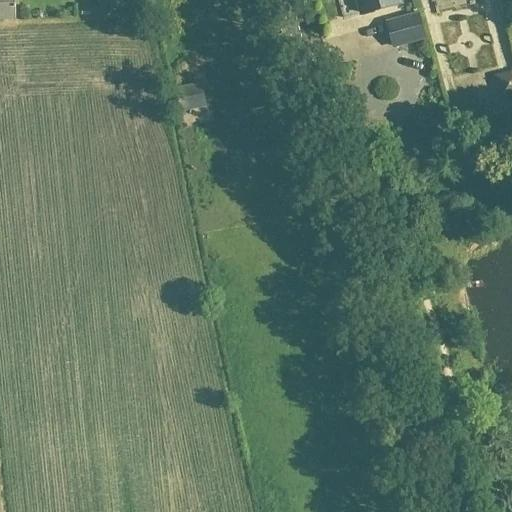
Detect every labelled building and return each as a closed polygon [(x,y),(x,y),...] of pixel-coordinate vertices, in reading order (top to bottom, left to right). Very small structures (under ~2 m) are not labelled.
[(0,0),(0,21),(13,22),(12,0),(0,0)] [(354,0),(359,16),(398,5),(396,0),(354,0)] [(415,17),(385,25),(392,49),(421,41),(415,17)] [(511,72),(491,78),(498,103),(511,99),(511,72)] [(198,87),(173,93),(177,113),(202,108),(198,87)]
